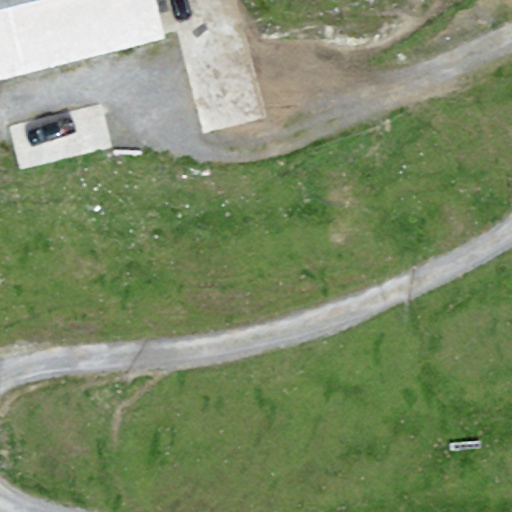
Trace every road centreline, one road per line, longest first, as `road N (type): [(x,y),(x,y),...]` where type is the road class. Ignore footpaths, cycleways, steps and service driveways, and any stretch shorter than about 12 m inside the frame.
road 1 (track): [(511,40),(343,114),(240,145),(197,142),(147,102),(110,90),(0,111)]
road 2 (track): [(0,378),(17,369),(244,342),(312,323),(430,278),(511,232)]
